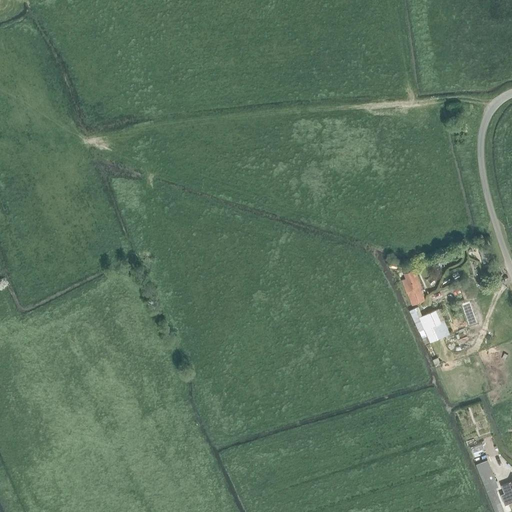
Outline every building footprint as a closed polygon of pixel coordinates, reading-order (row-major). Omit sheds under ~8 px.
[(488,259),(484,245),(478,246),(482,261),(488,259)] [(402,273),(404,278),(401,279),(407,294),(408,294),(412,304),(423,300),(419,288),(420,287),(413,268),(402,273)] [(421,316),(417,307),(409,310),(418,331),(424,329),(429,342),(449,334),(439,308),(421,316)] [(498,487),(487,459),(475,464),(493,511),(504,511),(495,488),(498,487)] [(511,481),(502,485),(509,504),(511,502),(511,481)]
